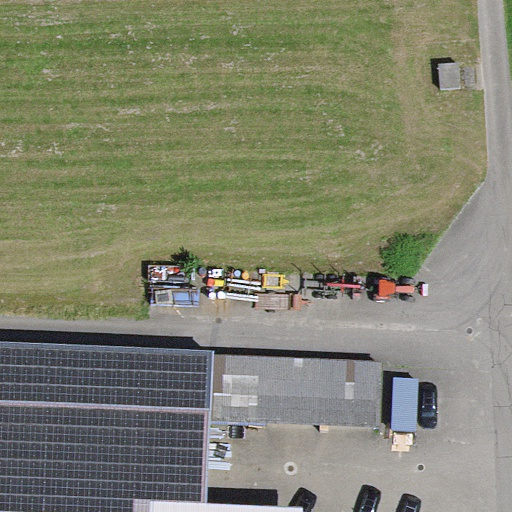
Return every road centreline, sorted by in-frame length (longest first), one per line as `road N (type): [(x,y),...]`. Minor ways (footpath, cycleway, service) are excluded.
road 1 (residential): [(511,364),(0,339)]
road 2 (residential): [(498,0),(511,235)]
